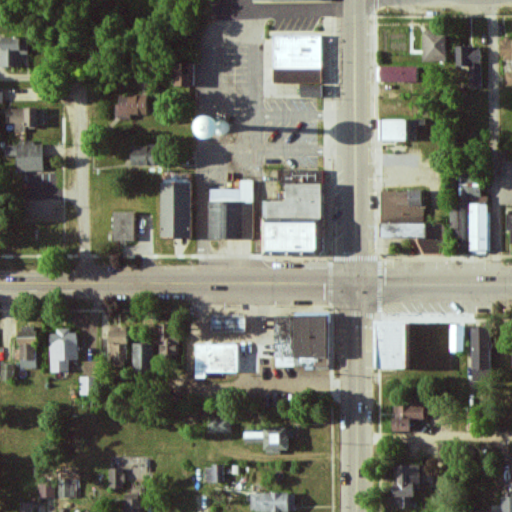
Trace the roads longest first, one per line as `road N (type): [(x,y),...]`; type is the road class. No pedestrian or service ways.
road 1 (secondary): [(355,285),(0,285)]
road 2 (tertiary): [(355,285),(352,0)]
road 3 (residential): [(494,0),(497,285)]
road 4 (tertiary): [(358,511),(355,285)]
road 5 (residential): [(84,285),(78,78)]
road 6 (secondary): [(511,285),(355,285)]
